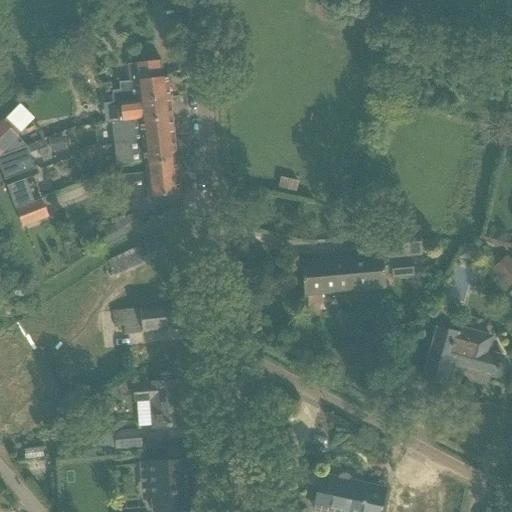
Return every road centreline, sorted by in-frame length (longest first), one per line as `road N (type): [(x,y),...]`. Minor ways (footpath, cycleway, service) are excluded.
road 1 (residential): [(227,363),(195,18)]
road 2 (residential): [(511,497),(258,365),(227,363)]
road 3 (residential): [(239,511),(227,363)]
